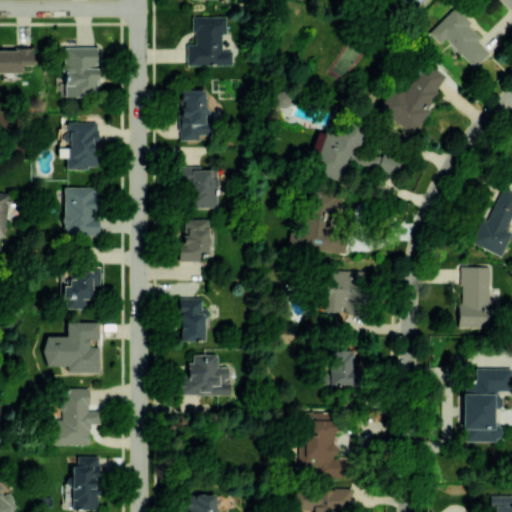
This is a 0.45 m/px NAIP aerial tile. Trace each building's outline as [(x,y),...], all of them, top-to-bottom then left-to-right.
[(439,43),(443,38),(473,68),(489,52),(476,38),(480,34),(453,7),(428,32),(439,43)] [(186,64),(231,64),(231,49),(221,49),(221,34),(225,34),(225,16),(192,16),(192,44),(185,44),(186,64)] [(63,96),(84,96),(84,91),(95,91),(96,47),(64,46),(63,96)] [(0,71),(21,72),(21,65),(32,65),(32,48),(0,48),(0,71)] [(415,131),(429,109),(425,107),(445,76),(423,62),(405,91),(393,84),(378,108),(415,131)] [(179,140),(198,140),(198,134),(211,134),(211,116),(204,116),(204,89),(178,90),(179,140)] [(360,163),(395,175),(400,158),(364,146),(361,156),(351,152),(354,145),(358,146),(365,125),(343,117),(337,136),(324,132),(311,170),(344,182),(348,170),(357,173),(360,163)] [(66,168),(95,167),(94,142),(96,142),(96,121),(65,122),(66,168)] [(214,208),(214,167),(179,167),(179,179),(188,179),(188,207),(214,208)] [(501,256),(510,232),(506,230),(511,214),(511,190),(500,185),(488,214),(482,212),(469,242),(501,256)] [(98,235),(97,217),(95,218),(94,186),(62,187),(63,236),(98,235)] [(0,235),(3,236),(9,193),(0,191),(0,235)] [(344,253),(347,230),(338,229),(341,195),(309,191),(305,227),(289,226),(287,246),(344,253)] [(183,241),(177,241),(177,260),(199,260),(199,255),(208,255),(209,218),(183,218),(183,241)] [(487,265),(458,266),(458,327),(488,326),(487,265)] [(362,271),(325,269),(324,311),(340,311),(340,305),(361,305),(362,271)] [(179,341),(205,340),(204,307),(201,307),(201,297),(178,297),(179,341)] [(43,365),(66,365),(66,371),(98,371),(97,346),(88,346),(88,338),(97,338),(97,321),(65,321),(65,335),(43,335),(43,365)] [(318,373),(318,385),(355,385),(355,350),(328,350),(329,373),(318,373)] [(217,354),(192,353),(192,362),(186,362),(186,375),(179,375),(179,393),(228,394),(229,367),(217,366),(217,354)] [(462,440),(500,440),(500,427),(497,427),(497,408),(499,408),(500,390),(510,390),(510,367),(475,367),(475,379),(462,379),(462,440)] [(88,444),(88,423),(99,423),(99,410),(88,410),(88,387),(60,387),(60,417),(51,417),(51,444),(88,444)] [(347,477),(346,457),(335,457),(335,411),(299,411),(299,467),(314,467),(314,477),(347,477)] [(71,509),(97,508),(96,456),(76,456),(76,465),(71,465),(71,509)] [(311,511),(336,511),(337,511),(350,511),(350,490),(295,490),(295,511),(311,511)] [(0,511),(8,511),(15,504),(0,491),(0,511)] [(214,511),(215,494),(186,493),(186,511),(214,511)] [(511,495),(490,495),(490,511),(511,511),(511,506),(511,495)]
